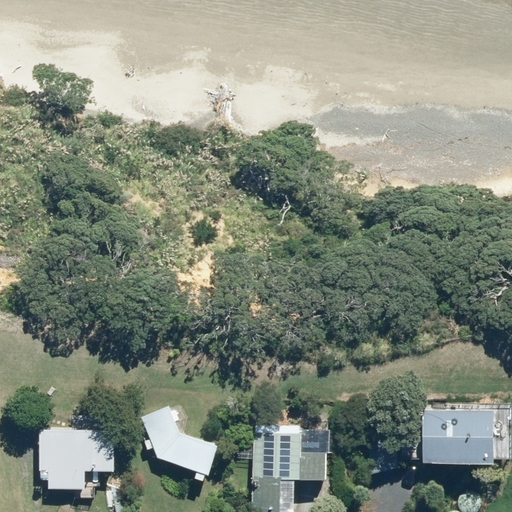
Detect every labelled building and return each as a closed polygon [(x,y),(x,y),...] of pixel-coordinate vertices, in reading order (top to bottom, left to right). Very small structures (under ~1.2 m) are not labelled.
[(220,444),(182,432),(172,406),(144,417),(160,456),(200,469),(198,477),(206,479),(209,471),(211,472),(220,444)] [(497,409),(428,409),(428,460),(497,461),(497,409)] [(389,424),(378,456),(399,464),(406,442),(400,441),(404,429),(389,424)] [(254,509),(283,510),(285,476),(329,478),(330,430),(304,429),(304,434),(295,434),(295,426),(267,426),(267,432),(257,432),(254,509)] [(44,442),(43,469),(114,470),(115,442),(44,442)]
